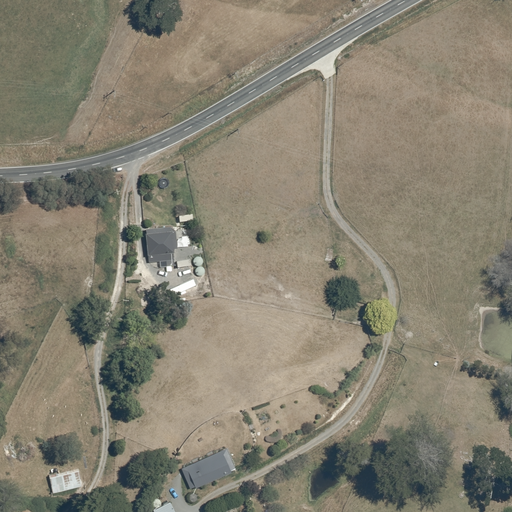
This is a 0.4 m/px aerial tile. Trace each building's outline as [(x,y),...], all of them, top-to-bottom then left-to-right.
[(176,247),(176,226),(144,226),(144,254),(149,254),(149,261),(160,261),(160,266),(173,266),(173,247),(176,247)] [(274,262),(255,258),(253,270),(272,273),(274,262)] [(200,282),(198,260),(188,261),(189,283),(200,282)] [(235,468),(225,447),(180,468),(190,489),(235,468)] [(82,485),(78,468),(49,475),(53,492),(82,485)] [(174,511),(168,500),(153,509),(154,511),(174,511)]
